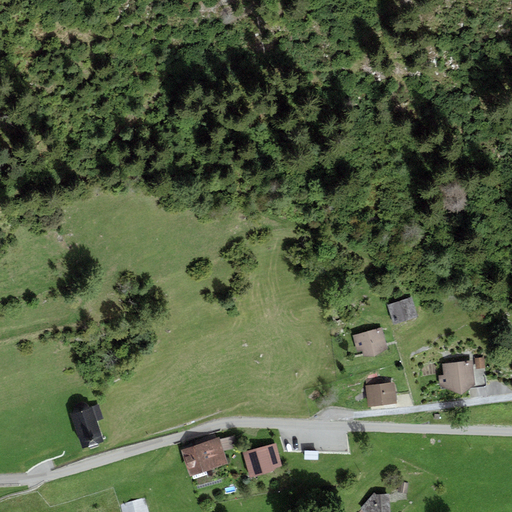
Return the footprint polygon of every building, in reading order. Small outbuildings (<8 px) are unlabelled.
[(410,297),(388,306),(395,326),(418,317),(410,297)] [(381,328),(353,336),(358,353),(363,351),(365,357),(388,351),(381,328)] [(471,363),(444,366),(446,377),(440,377),(441,385),(460,393),(473,383),(471,363)] [(396,383),(365,387),(367,407),(398,403),(396,383)] [(72,414),(83,447),(89,445),(90,448),(97,446),(96,443),(102,441),(95,421),(102,418),(98,406),(88,409),(88,407),(86,405),(85,404),(83,403),(80,403),(78,404),(76,405),(75,407),(75,409),(75,412),(75,413),(72,414)] [(230,432),(182,447),(191,473),(225,461),(221,450),(234,445),(230,432)] [(277,442),(244,450),(250,473),(283,465),(277,442)] [(395,511),(395,500),(380,497),(366,510),(367,511),(395,511)] [(152,511),(150,502),(126,509),(126,511),(152,511)]
